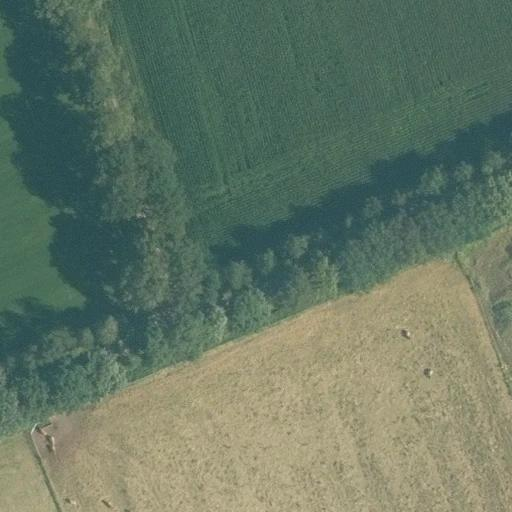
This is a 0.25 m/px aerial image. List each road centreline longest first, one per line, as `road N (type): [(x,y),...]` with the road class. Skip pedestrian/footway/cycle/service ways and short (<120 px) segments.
road 1 (unclassified): [(0,394),(511,183)]
road 2 (track): [(78,0),(176,320)]
